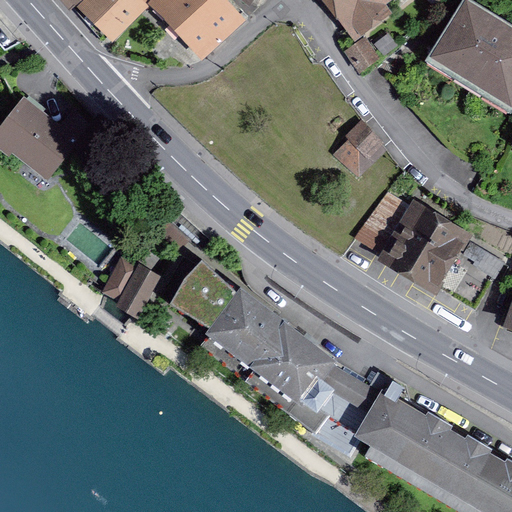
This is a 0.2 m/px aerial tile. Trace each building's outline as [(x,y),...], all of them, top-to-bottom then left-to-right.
[(48,0),(65,17),(69,13),(82,0),(48,0)] [(104,50),(143,12),(139,9),(148,0),(82,0),(69,13),(104,50)] [(150,0),(143,9),(159,27),(189,0),(197,0),(203,7),(210,1),(209,0),(150,0)] [(237,30),(210,1),(203,7),(197,0),(189,0),(159,27),(195,67),(237,30)] [(232,0),(245,9),(250,0),(232,0)] [(313,0),(353,49),(390,20),(385,13),(401,0),(313,0)] [(511,104),(511,36),(459,4),(420,68),(503,119),(511,104)] [(0,125),(0,161),(1,162),(3,159),(41,188),(68,153),(79,161),(96,139),(70,113),(57,130),(19,100),(0,125)] [(356,181),(386,150),(357,123),(339,142),(344,146),(332,158),(356,181)] [(410,203),(408,205),(387,193),(351,241),(377,257),(370,268),(429,304),(435,294),(473,317),(503,267),(465,244),(469,239),(410,203)] [(199,255),(210,242),(178,215),(167,228),(199,255)] [(105,300),(114,305),(135,268),(118,259),(98,296),(105,300)] [(365,378),(332,359),(333,357),(288,322),(285,326),(235,288),(230,294),(196,261),(177,281),(163,305),(203,328),(198,335),(204,339),(198,347),(311,434),(326,415),(354,431),(350,439),(365,447),(359,457),(453,511),(511,511),(511,464),(504,459),(502,462),(487,454),(489,450),(464,436),(462,439),(447,430),(449,427),(424,412),(422,416),(398,402),(408,386),(380,369),(377,373),(376,372),(375,374),(370,371),(365,378)] [(114,305),(109,314),(126,323),(132,326),(157,280),(135,268),(114,305)] [(511,294),(498,335),(511,340),(511,294)]
